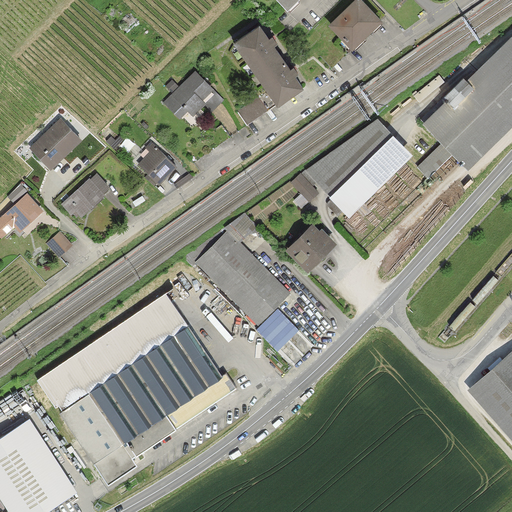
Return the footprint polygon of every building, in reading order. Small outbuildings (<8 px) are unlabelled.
[(278,0),(287,9),(297,0),(278,0)] [(364,0),(362,2),(360,0),(355,0),(331,24),(334,28),(352,47),(385,15),(370,0),(364,0)] [(269,39),(259,25),(234,42),(268,91),(238,112),(247,125),(302,87),(295,76),(298,73),(293,67),(290,69),(273,46),(277,43),(272,36),(269,39)] [(462,162),(511,113),(511,47),(472,86),(463,78),(421,119),(462,162)] [(183,105),(183,106),(183,107),(184,106),(193,114),(204,103),(200,100),(212,89),(195,72),(173,94),(183,105)] [(416,91),(412,94),(419,102),(445,81),(439,75),(418,92),(416,91)] [(61,118),(32,146),(42,155),(39,158),(50,169),(60,160),(58,158),(80,138),(61,118)] [(328,203),(337,213),(347,204),(351,208),(406,155),(373,122),(311,167),(337,195),(328,203)] [(222,125),(185,150),(193,163),(230,137),(222,125)] [(21,146),(20,145),(13,151),(17,154),(21,150),(19,147),(21,146)] [(139,164),(159,183),(176,166),(156,146),(139,164)] [(318,192),(300,174),(292,182),(309,201),(318,192)] [(88,180),(64,202),(72,211),(71,212),(76,217),(81,212),(83,213),(108,189),(96,176),(93,178),(91,175),(87,179),(88,180)] [(24,191),(19,185),(8,196),(8,197),(9,196),(13,201),(24,191)] [(26,195),(0,219),(0,234),(1,235),(15,223),(20,228),(40,211),(26,195)] [(142,195),(132,201),(135,206),(145,200),(142,195)] [(310,269),(311,270),(312,270),(311,269),(320,261),(317,258),(332,243),(332,244),(333,243),(332,242),(320,230),(318,232),(312,226),(290,248),(295,254),(295,255),(301,261),(302,260),(310,269)] [(225,227),(184,257),(192,266),(196,261),(258,324),(290,293),(225,227)] [(71,245),(60,233),(48,244),(59,255),(71,245)] [(166,292),(37,378),(55,406),(58,404),(62,409),(59,411),(103,477),(237,387),(226,371),(222,374),(189,324),(188,324),(166,292)] [(511,356),(477,388),(511,427),(511,356)] [(23,421),(0,435),(0,495),(10,511),(43,511),(71,494),(23,421)]
